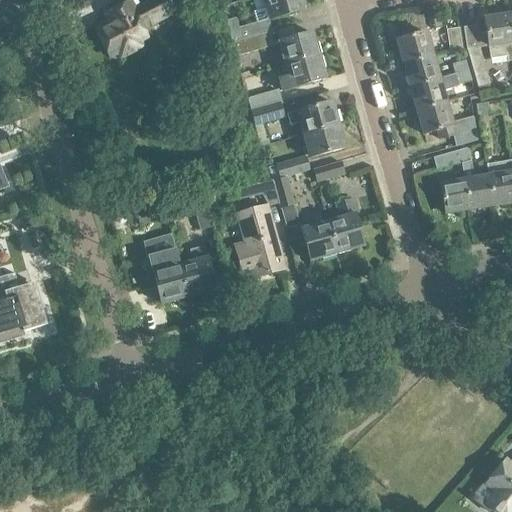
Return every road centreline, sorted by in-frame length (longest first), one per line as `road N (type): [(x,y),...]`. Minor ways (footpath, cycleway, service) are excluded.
road 1 (residential): [(128,376),(22,36),(3,0)]
road 2 (residential): [(128,376),(429,287)]
road 3 (residential): [(429,287),(345,2)]
road 4 (residential): [(0,413),(128,376)]
